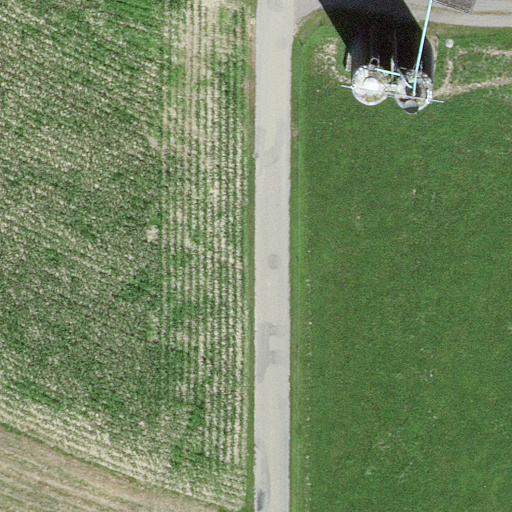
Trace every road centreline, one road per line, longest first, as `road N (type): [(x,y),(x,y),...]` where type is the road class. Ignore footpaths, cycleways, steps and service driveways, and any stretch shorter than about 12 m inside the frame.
road 1 (residential): [(274,0),(267,511)]
road 2 (unknown): [(372,0),(511,23)]
